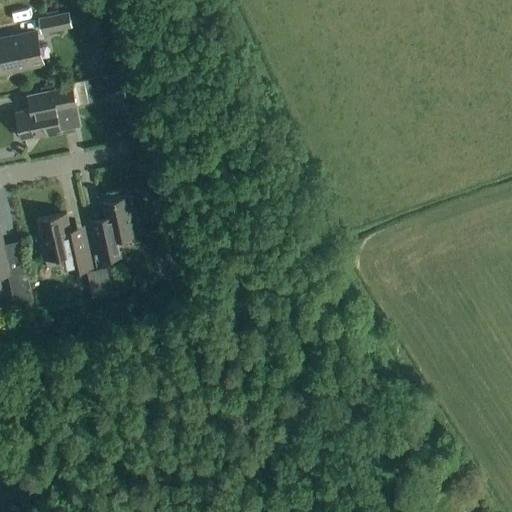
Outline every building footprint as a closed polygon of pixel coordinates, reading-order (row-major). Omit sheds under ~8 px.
[(38,16),(41,32),(72,26),(69,10),(68,10),(67,8),(63,9),(63,11),(58,12),(57,9),(46,11),(47,14),(38,16)] [(0,73),(42,65),(36,34),(0,41),(0,73)] [(103,78),(106,92),(118,89),(115,75),(103,78)] [(76,108),(75,104),(89,102),(88,101),(93,100),(88,78),(71,81),(72,84),(27,94),(30,107),(15,110),(21,141),(44,136),(45,139),(61,136),(56,112),(76,108)] [(118,237),(138,233),(135,215),(133,216),(129,195),(101,201),(104,215),(90,218),(99,259),(122,254),(118,237)] [(91,266),(85,238),(83,225),(69,227),(66,213),(37,219),(41,241),(38,241),(42,258),(73,252),(76,269),(91,266)] [(20,240),(2,244),(0,232),(0,275),(8,274),(8,273),(13,272),(16,284),(29,281),(20,240)]
